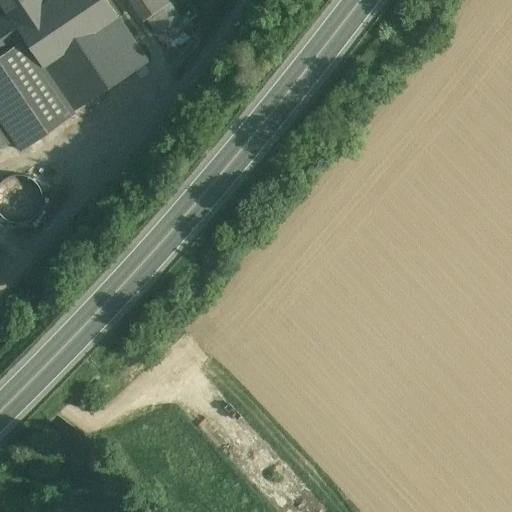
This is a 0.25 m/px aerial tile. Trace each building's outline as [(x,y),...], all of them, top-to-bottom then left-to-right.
[(45,6),(40,0),(0,0),(11,18),(16,26),(45,7),(45,6)] [(106,0),(54,0),(45,6),(45,7),(16,26),(26,40),(73,112),(148,63),(106,0)] [(129,0),(143,20),(147,18),(134,0),(129,0)] [(134,0),(147,18),(169,4),(166,0),(134,0)] [(166,47),(188,32),(169,4),(147,18),(166,47)] [(11,18),(0,25),(0,56),(26,40),(16,26),(11,18)] [(0,56),(0,147),(12,140),(18,149),(73,112),(26,40),(0,56)] [(41,208),(43,198),(41,189),(36,181),(28,176),(19,175),(9,177),(2,182),(0,184),(0,212),(2,216),(10,221),(19,223),(29,221),(36,216),(41,208)]
